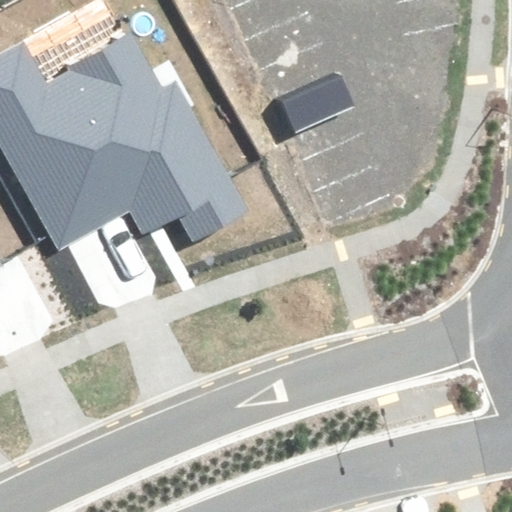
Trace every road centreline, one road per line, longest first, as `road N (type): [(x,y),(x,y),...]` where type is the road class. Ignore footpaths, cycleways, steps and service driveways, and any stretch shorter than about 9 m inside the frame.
road 1 (tertiary): [(0,510),(500,307)]
road 2 (tertiary): [(511,450),(383,469),(245,511)]
